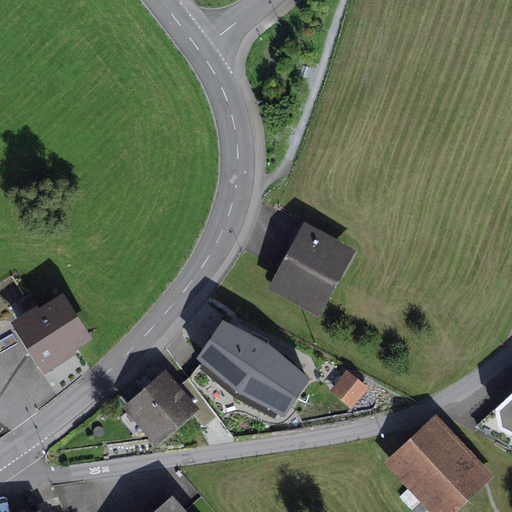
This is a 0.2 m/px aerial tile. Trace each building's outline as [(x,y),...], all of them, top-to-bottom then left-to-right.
[(304,225),(268,292),(320,320),(356,253),(304,225)] [(63,295),(13,327),(45,378),(77,357),(76,354),(93,343),(63,295)] [(233,316),(190,353),(224,393),(267,355),(233,316)] [(333,367),(310,352),(294,375),(318,391),(333,367)] [(166,374),(123,411),(157,449),(180,433),(200,412),(166,374)] [(511,399),(495,414),(499,434),(511,441),(511,399)] [(436,416),(384,466),(428,511),(458,511),(494,479),(436,416)] [(183,511),(173,500),(159,511),(183,511)]
